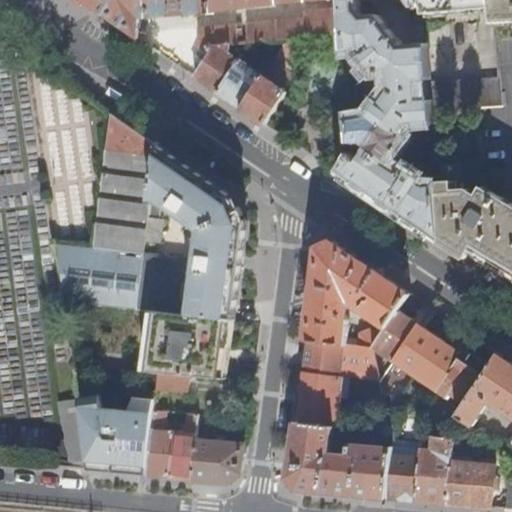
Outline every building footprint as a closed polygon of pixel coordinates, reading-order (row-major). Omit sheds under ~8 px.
[(317,0),(85,0),(116,20),(147,42),(148,33),(140,31),(140,27),(141,27),(142,21),(152,21),(152,16),(221,10),(273,3),(317,0)] [(345,0),(346,14),(347,31),(348,42),(349,52),(365,51),(368,55),(367,58),(373,66),(376,66),(381,73),(390,73),(391,87),(374,112),(353,115),(354,141),(367,140),(371,143),(362,159),(358,157),(358,155),(354,151),(341,172),(393,208),(414,222),(442,240),(439,189),(439,181),(431,181),(408,166),(403,167),(395,161),(412,134),(409,131),(413,125),(435,123),(434,110),(433,105),(433,99),(422,100),(421,81),(431,80),(428,43),(404,44),(382,14),(368,15),(363,7),(363,1),(362,0),(410,0),(415,5),(416,25),(427,24),(426,13),(424,0),(345,0)] [(424,0),(426,13),(494,8),(492,0),(424,0)] [(511,0),(492,0),(494,8),(495,23),(511,21),(511,0)] [(347,31),(346,14),(312,18),(312,16),(248,21),(249,31),(239,32),(239,27),(244,27),(243,22),(211,25),(211,26),(159,31),(155,36),(151,44),(160,50),(194,47),(206,64),(214,51),(211,44),(233,42),(254,40),(257,40),(290,37),(299,36),(335,32),(347,31)] [(302,72),(299,36),(290,37),(278,55),(302,72)] [(278,55),(290,37),(257,40),(278,55)] [(214,51),(206,64),(198,75),(209,83),(221,91),(243,58),(233,51),(233,42),(211,44),(214,51)] [(235,100),(244,107),(266,74),(243,58),(221,91),(235,100)] [(255,115),(268,123),(289,90),(266,74),(244,107),(255,115)] [(432,83),(433,99),(433,105),(434,110),(503,106),(500,78),(432,83)] [(111,87),(107,93),(121,102),(125,96),(111,87)] [(139,130),(110,111),(106,144),(93,246),(122,251),(146,255),(152,201),(160,144),(139,130)] [(208,178),(160,144),(152,201),(153,201),(148,242),(163,244),(166,220),(161,219),(163,203),(202,230),(198,261),(243,266),(246,246),(249,222),(239,199),(208,178)] [(439,189),(442,240),(454,248),(468,256),(472,248),(498,264),(511,272),(511,202),(485,186),(480,193),(470,187),(456,188),(455,179),(439,181),(439,189)] [(309,339),(339,343),(375,347),(391,323),(401,308),(411,292),(404,287),(371,265),(334,240),(321,246),(315,292),(311,326),(309,339)] [(57,242),(66,301),(89,304),(143,309),(154,310),(182,314),(188,263),(122,255),(122,251),(57,242)] [(240,293),(243,266),(198,261),(194,260),(192,275),(197,276),(191,315),(237,319),(240,293)] [(421,322),(401,308),(391,323),(375,347),(383,352),(396,360),(413,334),(421,322)] [(234,350),(237,319),(191,315),(182,314),(154,310),(150,347),(147,370),(160,372),(185,375),(202,376),(230,379),(234,350)] [(436,333),(421,322),(413,334),(396,360),(412,372),(416,374),(441,336),(442,336),(449,324),(444,321),(436,333)] [(441,336),(416,374),(442,391),(466,352),(442,336),(441,336)] [(339,343),(309,339),(307,352),(306,367),(344,372),(380,378),(375,347),(339,343)] [(442,391),(452,397),(454,394),(468,404),(475,394),(493,365),(469,349),(466,352),(442,391)] [(511,360),(501,353),(493,365),(475,394),(468,404),(462,414),(477,424),(485,410),(489,413),(493,407),(489,404),(493,398),(511,410),(511,360)] [(306,367),(302,393),(298,421),(335,426),(338,426),(340,410),(341,410),(343,397),(341,396),(344,372),(306,367)] [(185,375),(160,372),(158,390),(184,393),(185,375)] [(81,396),(85,424),(92,469),(116,471),(152,475),(157,411),(157,400),(136,398),(131,409),(104,408),(104,407),(102,395),(81,396)] [(157,411),(152,475),(163,476),(174,477),(178,432),(166,431),(168,412),(157,411)] [(178,432),(174,477),(184,478),(196,479),(199,440),(202,414),(191,413),(189,433),(178,432)] [(335,426),(298,421),(292,476),(300,488),(327,490),(373,495),(389,496),(393,455),(394,447),(353,442),(352,444),(347,444),(346,452),(333,451),(335,426)] [(396,435),(397,424),(378,421),(377,432),(396,435)] [(70,426),(77,468),(92,469),(85,424),(70,426)] [(436,450),(424,449),(423,458),(423,466),(419,499),(435,501),(449,502),(452,477),(453,460),(455,436),(437,435),(436,450)] [(242,472),(246,444),(199,440),(196,479),(231,482),(242,472)] [(423,458),(393,455),(389,496),(405,498),(419,499),(423,466),(423,458)] [(452,477),(449,502),(474,504),(494,506),(498,465),(453,460),(452,477)]
